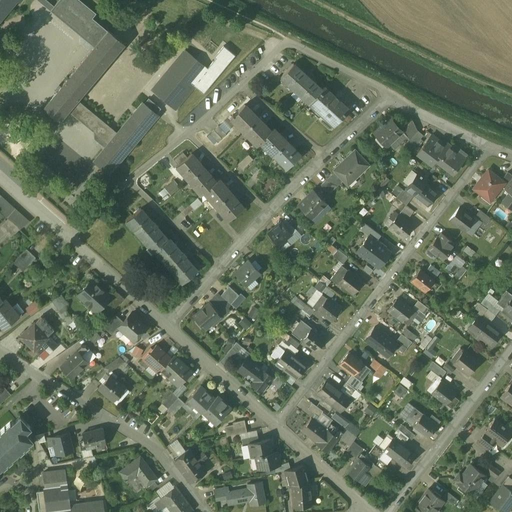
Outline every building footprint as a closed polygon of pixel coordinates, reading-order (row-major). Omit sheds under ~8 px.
[(0,0),(0,18),(15,0),(17,0),(19,1),(19,0),(0,0)] [(96,13),(80,0),(58,0),(54,6),(50,10),(94,47),(108,31),(92,18),(96,13)] [(183,15),(164,0),(138,0),(172,28),(183,15)] [(94,47),(62,86),(61,86),(57,91),(56,91),(57,92),(45,106),(44,106),(60,120),(61,120),(60,119),(68,110),(77,99),(118,50),(119,51),(119,50),(124,44),(125,43),(108,30),(108,31),(94,47)] [(185,51),(153,90),(175,108),(194,86),(204,94),(235,55),(224,46),(214,57),(216,58),(207,69),(185,51)] [(322,89),(293,63),(281,77),(309,103),(322,89)] [(350,109),(324,86),(322,89),(309,103),(334,126),(350,109)] [(149,98),(145,103),(158,114),(162,109),(149,98)] [(117,132),(77,99),(68,110),(108,144),(117,132)] [(108,144),(94,160),(93,161),(110,175),(111,174),(110,174),(160,115),(158,114),(145,103),(143,102),(117,132),(108,144)] [(245,105),(231,118),(237,125),(239,123),(246,130),(258,118),(254,114),(255,113),(251,109),(250,110),(245,105)] [(258,118),(246,130),(252,137),(251,138),(257,145),(260,142),(260,141),(271,131),(266,126),(267,125),(263,120),(262,121),(258,118)] [(391,118),(381,127),(380,126),(374,132),(387,146),(403,131),(391,118)] [(218,125),(210,134),(218,142),(226,134),(218,125)] [(279,133),(274,128),(271,131),(260,141),(260,142),(267,148),(268,147),(275,154),(287,141),(283,138),(284,137),(280,132),(279,133)] [(417,131),(406,143),(412,148),(423,136),(417,131)] [(432,134),(417,153),(432,164),(435,160),(445,145),(432,134)] [(287,141),(275,154),(281,160),(280,162),(286,168),(300,155),(295,149),(296,148),(292,144),(290,145),(287,141)] [(453,147),(447,142),(445,145),(435,160),(453,174),(467,155),(454,145),(453,147)] [(355,150),(334,170),(335,171),(344,180),(348,184),(369,165),(355,150)] [(183,152),(174,160),(178,165),(187,157),(183,152)] [(197,159),(192,153),(187,157),(178,165),(177,166),(183,173),(184,172),(190,179),(204,167),(200,163),(201,162),(198,158),(197,159)] [(248,154),(238,164),(243,169),(253,159),(248,154)] [(207,171),(204,167),(190,179),(197,186),(195,187),(201,194),(204,192),(216,182),(211,176),(212,175),(208,170),(207,171)] [(261,167),(251,177),(256,182),(266,172),(261,167)] [(488,169),(474,188),(490,201),(502,186),(505,182),(502,180),(488,169)] [(344,180),(335,171),(326,180),(338,186),(344,180)] [(427,179),(418,172),(406,189),(428,206),(438,193),(424,183),(427,179)] [(511,179),(511,175),(508,172),(502,180),(505,182),(502,186),(505,189),(511,179)] [(165,200),(180,185),(174,178),(159,192),(165,200)] [(216,182),(204,192),(210,198),(211,197),(218,204),(231,193),(227,189),(229,188),(225,184),(224,185),(219,179),(216,182)] [(338,186),(326,180),(321,185),(329,194),(338,186)] [(41,200),(59,214),(62,211),(33,188),(29,192),(40,201),(41,200)] [(412,197),(403,189),(396,197),(397,198),(406,205),(412,197)] [(313,190),(298,204),(310,216),(316,211),(317,212),(326,203),(313,190)] [(231,193),(218,204),(224,212),(222,213),(228,220),(243,207),(238,201),(239,200),(235,196),(234,197),(231,193)] [(30,222),(0,194),(0,210),(9,218),(20,229),(21,229),(30,222)] [(406,205),(397,198),(392,204),(401,211),(406,205)] [(190,204),(181,212),(185,216),(194,209),(190,204)] [(155,252),(169,240),(157,227),(159,225),(158,224),(157,225),(154,222),(155,221),(154,220),(152,221),(141,208),(126,220),(154,252),(155,252)] [(474,219),(459,208),(450,220),(464,231),(474,219)] [(491,218),(480,210),(475,216),(486,225),(491,218)] [(395,211),(390,218),(393,221),(399,214),(395,211)] [(413,225),(399,214),(393,221),(389,226),(404,238),(413,225)] [(9,218),(0,228),(10,237),(20,229),(9,218)] [(301,226),(292,218),(288,223),(297,230),(301,226)] [(474,219),(464,231),(469,234),(479,222),(474,219)] [(282,222),(268,233),(279,247),(286,240),(285,239),(291,234),(282,222)] [(348,235),(340,229),(334,236),(339,240),(342,242),(348,235)] [(454,243),(442,233),(439,237),(437,236),(425,252),(434,259),(436,256),(448,264),(458,251),(451,246),(454,243)] [(366,237),(356,249),(362,253),(371,241),(366,237)] [(169,240),(155,252),(183,283),(197,271),(186,257),(187,256),(186,255),(186,256),(183,252),(183,251),(181,252),(170,239),(169,240)] [(286,240),(279,247),(283,251),(290,244),(286,240)] [(385,252),(371,241),(362,253),(376,264),(385,252)] [(474,251),(468,246),(464,250),(471,256),(474,251)] [(36,257),(27,249),(19,257),(29,265),(36,257)] [(338,250),(333,256),(343,264),(348,257),(338,250)] [(248,260),(235,272),(246,285),(260,273),(248,260)] [(461,267),(455,263),(450,269),(446,266),(445,268),(454,276),(461,267)] [(440,271),(431,264),(427,269),(436,276),(440,271)] [(363,281),(341,265),(331,279),(338,285),(339,283),(353,294),(363,281)] [(420,269),(411,281),(425,292),(435,280),(420,269)] [(100,288),(92,280),(78,295),(93,308),(97,304),(101,307),(109,298),(99,289),(100,288)] [(320,281),(315,287),(322,292),(327,286),(320,281)] [(239,295),(229,286),(221,295),(231,304),(239,295)] [(511,294),(507,290),(497,303),(504,308),(511,314),(511,294)] [(68,304),(61,294),(52,301),(59,311),(64,307),(68,304)] [(333,302),(322,294),(313,307),(332,321),(343,307),(334,300),(333,302)] [(2,301),(0,302),(0,323),(4,328),(19,316),(19,315),(12,307),(5,298),(2,301)] [(117,305),(109,298),(101,307),(107,312),(117,305)] [(412,309),(398,298),(388,310),(403,321),(412,309)] [(500,309),(485,298),(480,304),(495,315),(496,315),(500,309)] [(306,304),(299,299),(296,304),(302,309),(306,304)] [(24,307),(29,314),(40,306),(35,300),(24,307)] [(429,308),(418,300),(414,306),(424,314),(429,308)] [(216,309),(209,302),(193,316),(205,329),(211,324),(213,326),(222,317),(221,315),(216,309)] [(24,311),(17,303),(12,307),(19,315),(24,311)] [(222,304),(216,309),(221,315),(227,310),(222,304)] [(495,315),(480,304),(477,308),(481,311),(478,315),(489,324),(495,315)] [(74,320),(64,307),(59,311),(61,313),(60,314),(68,325),(74,320)] [(511,314),(504,308),(501,311),(511,319),(511,314)] [(412,309),(403,321),(408,325),(417,313),(412,309)] [(146,327),(131,313),(123,321),(119,327),(134,340),(146,327)] [(116,315),(101,325),(113,335),(119,327),(123,321),(116,315)] [(489,324),(478,315),(468,328),(476,334),(474,337),(484,344),(486,342),(491,346),(501,333),(489,324)] [(35,322),(20,335),(34,350),(35,349),(43,358),(53,349),(46,342),(45,343),(44,341),(49,336),(48,335),(54,329),(41,316),(35,322)] [(253,324),(248,319),(244,323),(249,328),(253,324)] [(313,328),(302,320),(292,333),(302,341),(312,328),(313,328)] [(396,344),(375,327),(366,340),(387,356),(396,344)] [(312,328),(302,341),(317,352),(326,339),(312,328)] [(97,332),(90,339),(94,343),(101,336),(97,332)] [(412,342),(402,334),(397,340),(407,348),(412,342)] [(423,351),(432,358),(436,351),(432,349),(439,338),(434,335),(423,351)] [(300,343),(291,336),(287,341),(297,348),(300,343)] [(287,341),(284,338),(279,345),(285,350),(285,349),(294,356),(299,350),(297,348),(287,341)] [(237,343),(226,356),(230,360),(242,347),(237,343)] [(172,358),(157,344),(150,352),(149,352),(143,358),(159,372),(161,370),(172,358)] [(285,350),(279,345),(271,355),(277,360),(285,350)] [(82,346),(60,366),(72,378),(89,362),(82,355),(89,349),(90,348),(89,348),(88,349),(86,346),(82,346)] [(96,356),(89,349),(82,355),(89,362),(96,356)] [(294,356),(285,349),(285,350),(277,360),(275,363),(282,369),(283,367),(297,378),(307,365),(294,356)] [(460,349),(451,361),(454,364),(463,351),(460,349)] [(463,351),(454,364),(468,375),(478,362),(463,351)] [(349,352),(339,364),(352,374),(361,381),(362,381),(371,369),(349,352)] [(192,371),(174,355),(172,358),(161,370),(179,386),(192,371)] [(120,356),(104,367),(108,373),(125,361),(120,356)] [(389,361),(381,356),(378,360),(385,366),(389,361)] [(261,368),(247,357),(238,369),(252,380),(250,383),(263,392),(274,378),(273,377),(276,374),(268,368),(266,371),(261,368)] [(433,361),(428,368),(441,378),(446,371),(433,361)] [(450,373),(454,369),(446,362),(442,366),(450,373)] [(126,387),(110,374),(98,388),(113,401),(126,387)] [(361,381),(352,374),(346,382),(355,389),(356,390),(363,382),(362,381),(361,381)] [(403,376),(400,382),(409,387),(412,381),(403,376)] [(438,378),(428,391),(431,393),(441,381),(438,378)] [(350,398),(326,380),(316,393),(340,412),(350,398)] [(511,380),(500,396),(507,401),(508,400),(511,402),(511,380)] [(441,381),(431,393),(446,404),(453,395),(455,392),(441,381)] [(346,382),(342,387),(351,394),(355,389),(346,382)] [(393,391),(400,397),(407,389),(399,383),(393,391)] [(3,385),(0,388),(0,402),(1,403),(11,394),(3,385)] [(215,398),(201,385),(188,399),(185,403),(190,399),(194,403),(193,404),(202,412),(203,411),(215,398)] [(173,392),(163,403),(168,408),(177,399),(179,397),(173,392)] [(215,398),(203,411),(216,423),(231,407),(218,395),(215,398)] [(453,395),(446,404),(452,408),(458,400),(453,395)] [(177,399),(168,408),(175,414),(184,405),(177,399)] [(323,411),(313,403),(308,409),(319,417),(323,411)] [(429,418),(415,407),(405,420),(415,427),(413,430),(420,435),(422,432),(428,437),(440,421),(432,414),(429,418)] [(0,511),(0,468),(3,466),(3,467),(7,464),(6,463),(8,461),(9,462),(13,459),(12,458),(19,451),(20,452),(24,449),(23,448),(25,447),(26,448),(29,444),(28,443),(33,439),(26,432),(31,427),(21,415),(11,424),(10,423),(6,426),(7,427),(6,429),(5,428),(1,431),(2,432),(0,433),(0,511)] [(326,429),(311,418),(302,430),(316,441),(315,442),(328,452),(339,438),(339,437),(343,432),(330,423),(326,429)] [(511,431),(495,419),(484,432),(495,440),(499,443),(504,437),(506,438),(511,431)] [(245,420),(233,422),(233,425),(226,427),(228,436),(247,432),(245,420)] [(76,425),(66,427),(68,433),(69,439),(79,436),(76,425)] [(415,435),(403,425),(399,429),(412,440),(415,435)] [(102,428),(83,433),(87,448),(106,443),(102,428)] [(495,440),(484,432),(477,442),(487,449),(495,440)] [(72,451),(69,439),(68,433),(49,438),(50,445),(54,445),(57,454),(72,451)] [(354,441),(346,434),(342,440),(350,446),(354,441)] [(378,444),(382,437),(376,434),(372,441),(378,444)] [(258,435),(242,439),(243,445),(249,444),(249,443),(259,441),(258,435)] [(415,454),(400,443),(393,438),(384,450),(391,456),(392,456),(405,467),(415,454)] [(170,445),(176,452),(183,447),(177,439),(170,445)] [(259,441),(249,443),(249,444),(252,457),(256,456),(273,452),(271,439),(259,441)] [(350,446),(347,450),(356,458),(363,448),(354,441),(350,446)] [(384,450),(377,445),(370,453),(379,460),(385,465),(392,456),(391,456),(384,450)] [(189,449),(174,460),(183,471),(198,460),(196,457),(189,449)] [(219,461),(210,449),(206,454),(208,456),(207,457),(214,465),(219,461)] [(204,451),(196,457),(198,460),(206,454),(204,451)] [(273,452),(256,456),(259,469),(274,466),(280,465),(280,464),(277,451),(273,452)] [(206,454),(198,460),(200,463),(207,457),(208,456),(206,454)] [(374,463),(361,454),(348,472),(365,485),(371,476),(367,473),(374,463)] [(141,455),(120,471),(128,481),(138,474),(146,486),(147,486),(155,480),(158,478),(141,455)] [(198,460),(183,471),(191,482),(206,471),(200,463),(198,460)] [(385,465),(379,460),(375,465),(378,468),(378,467),(382,469),(385,465)] [(280,465),(274,466),(275,472),(285,470),(291,468),(289,462),(280,464),(280,465)] [(496,469),(487,462),(483,468),(492,474),(496,469)] [(471,463),(462,475),(459,473),(454,479),(457,481),(456,482),(471,493),(486,475),(471,463)] [(291,468),(285,470),(289,485),(292,485),(292,484),(309,483),(303,465),(291,468)] [(104,511),(103,500),(64,504),(64,500),(63,488),(68,488),(65,469),(44,472),(46,490),(45,490),(47,508),(48,508),(48,511),(104,511)] [(511,478),(509,476),(490,502),(503,511),(507,511),(511,505),(511,478)] [(155,480),(147,486),(146,486),(145,487),(149,492),(158,485),(155,480)] [(261,481),(248,483),(249,488),(227,492),(226,493),(227,494),(228,503),(251,499),(252,505),(265,502),(261,481)] [(309,483),(292,484),(292,485),(293,507),(312,506),(310,483),(309,483)] [(176,486),(169,491),(168,489),(166,491),(167,492),(161,497),(161,498),(155,502),(161,510),(167,506),(171,511),(189,511),(193,509),(176,486)] [(434,511),(444,500),(429,489),(417,504),(428,511),(434,511)] [(156,491),(144,499),(147,503),(159,496),(156,491)] [(458,499),(448,491),(443,497),(453,505),(458,499)]
